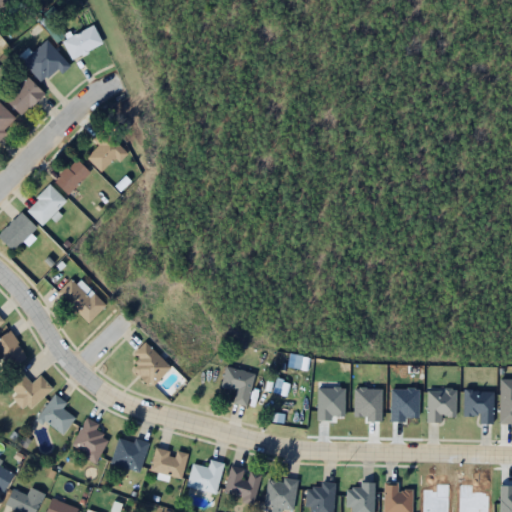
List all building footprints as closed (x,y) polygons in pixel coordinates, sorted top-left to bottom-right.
[(0,0),(0,16),(16,0),(0,0)] [(71,59),(101,43),(91,25),(61,41),(71,59)] [(61,73),(69,65),(45,39),(21,62),(40,82),(55,67),(61,73)] [(42,92),(26,76),(3,99),(19,115),(42,92)] [(0,135),(15,120),(0,104),(0,135)] [(118,161),(127,153),(102,129),(92,139),(97,145),(86,157),(100,171),(114,157),(118,161)] [(88,173),(75,158),(52,179),(66,194),(88,173)] [(41,225),(65,201),(48,184),(24,209),(41,225)] [(0,240),(11,252),(35,228),(20,213),(0,232),(0,240)] [(85,323),(104,306),(91,292),(87,296),(71,278),(57,291),(85,323)] [(0,357),(9,369),(27,355),(7,330),(0,335),(0,357)] [(169,367),(144,341),(132,353),(138,360),(131,367),(150,386),(169,367)] [(246,406),(254,373),(224,366),(220,386),(236,390),(232,402),(246,406)] [(30,382),(21,372),(6,385),(14,395),(12,396),(25,411),(51,389),(39,374),(30,382)] [(66,402),(53,393),(36,417),(61,435),(74,417),(62,408),(66,402)] [(98,424),(87,417),(69,446),(94,461),(108,439),(94,430),(98,424)] [(117,436),(110,463),(138,471),(146,444),(117,436)] [(187,455),(155,446),(148,470),(180,479),(187,455)] [(191,463),(186,486),(215,493),(222,462),(209,459),(207,467),(191,463)] [(0,465),(0,463),(1,461),(0,460),(0,491),(1,492),(13,473),(0,465)] [(260,474),(246,470),(246,469),(229,466),(223,494),(253,502),(260,474)] [(296,481),(267,477),(263,507),(292,510),(296,481)] [(332,511),(333,482),(319,481),(319,488),(308,487),(306,511),(332,511)] [(346,507),(350,507),(350,511),(373,511),(373,484),(346,484),(346,507)] [(411,511),(411,489),(397,489),(397,484),(382,484),(382,511),(411,511)] [(25,495),(12,488),(3,505),(17,511),(34,511),(44,494),(29,487),(25,495)] [(44,511),(76,511),(78,510),(52,497),(44,511)]
